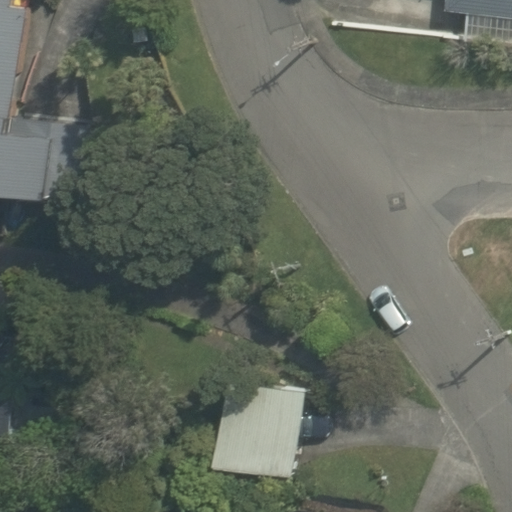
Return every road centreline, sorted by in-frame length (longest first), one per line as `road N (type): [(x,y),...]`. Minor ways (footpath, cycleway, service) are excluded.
road 1 (residential): [(511,396),(454,337),(363,174)]
road 2 (residential): [(363,174),(322,140),(285,86),(246,0)]
road 3 (residential): [(363,174),(511,176)]
